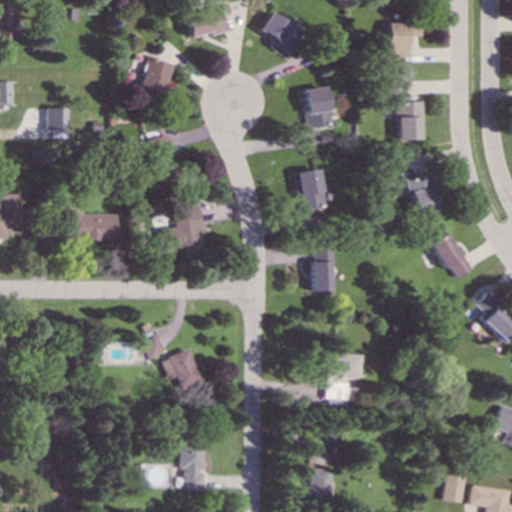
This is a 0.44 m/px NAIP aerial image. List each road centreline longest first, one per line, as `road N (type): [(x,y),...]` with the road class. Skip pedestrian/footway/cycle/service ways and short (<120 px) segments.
road 1 (residential): [(229,105),(224,131),(252,244),(250,511)]
road 2 (residential): [(455,0),(463,168),(511,263)]
road 3 (residential): [(253,291),(0,289)]
road 4 (residential): [(511,208),(491,145),(488,0)]
